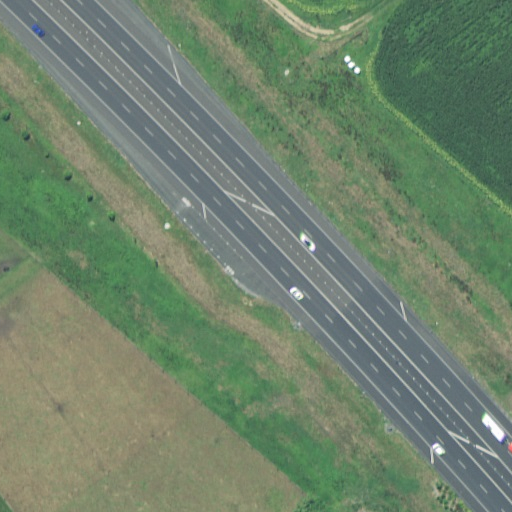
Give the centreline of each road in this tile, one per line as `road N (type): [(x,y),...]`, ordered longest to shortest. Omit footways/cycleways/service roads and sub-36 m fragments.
road 1 (motorway): [(510,511),(227,211),(10,0)]
road 2 (motorway): [(80,0),(511,442)]
